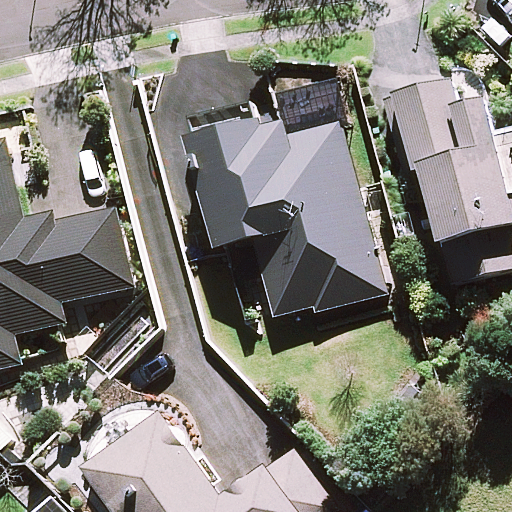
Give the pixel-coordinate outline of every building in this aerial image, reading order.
[(466,126),(458,97),(401,112),(420,183),(428,181),(458,298),(511,284),(511,141),(501,144),(495,118),(466,126)] [(276,103),(187,126),(222,263),(260,253),(278,323),(316,313),(319,323),(388,306),(343,129),(286,143),(276,103)] [(135,292),(118,216),(61,230),(58,220),(30,227),(12,150),(0,152),(0,376),(25,371),(18,343),(69,331),(63,308),(135,292)] [(412,378),(385,408),(405,427),(433,397),(412,378)] [(339,511),(341,510),(305,459),(231,511),(172,429),(95,485),(114,511),(339,511)]
